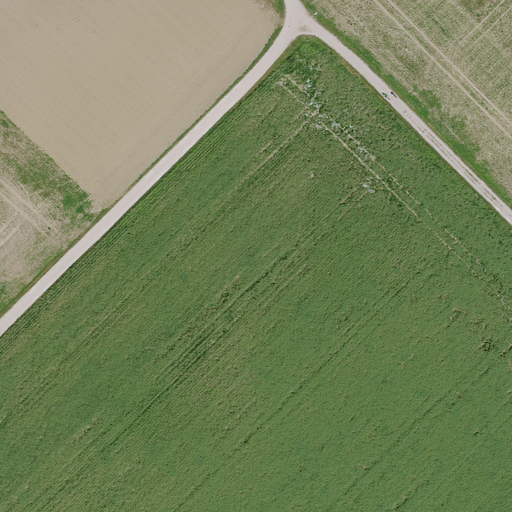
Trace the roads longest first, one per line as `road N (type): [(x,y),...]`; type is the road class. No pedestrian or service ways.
road 1 (track): [(0,328),(303,20)]
road 2 (track): [(303,20),(351,55),(511,216)]
